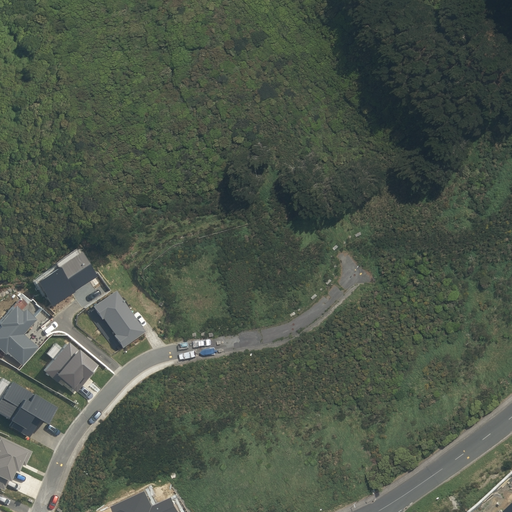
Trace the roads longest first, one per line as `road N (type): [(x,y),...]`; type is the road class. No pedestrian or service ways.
road 1 (residential): [(352,274),(312,318),(282,335),(154,360),(99,401),(45,511)]
road 2 (residential): [(380,511),(511,418)]
